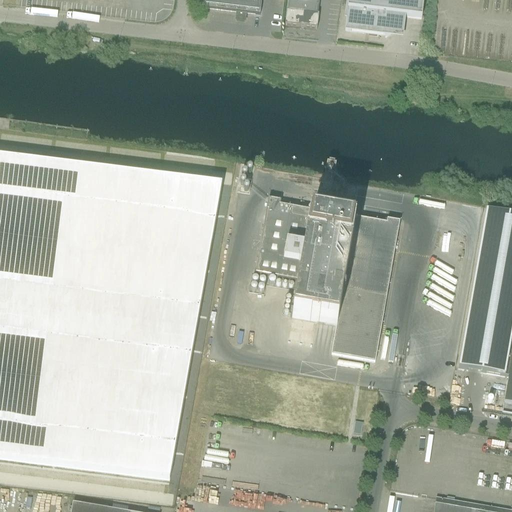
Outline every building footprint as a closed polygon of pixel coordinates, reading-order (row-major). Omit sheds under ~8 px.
[(259,16),(260,0),(203,0),(202,9),(259,16)] [(287,0),(284,25),(316,29),(318,15),(317,15),(318,0),(287,0)] [(385,16),(421,20),(423,0),(348,0),(347,11),(349,11),(346,32),(369,34),(368,36),(376,37),(376,35),(383,36),(385,16)] [(0,461),(169,483),(221,187),(0,159),(0,461)] [(332,189),(334,176),(336,167),(334,166),(334,165),(330,164),(330,166),(327,165),(325,179),(323,179),(321,187),(332,189)] [(251,179),(253,167),(240,165),(239,177),(251,179)] [(399,224),(389,222),(387,222),(386,226),(335,217),(335,213),(322,211),(322,213),(279,206),(280,204),(268,202),(255,277),(298,285),(291,320),(336,328),(331,358),(374,365),(399,224)] [(511,217),(485,213),(458,371),(507,379),(511,353),(511,217)] [(511,353),(507,379),(503,404),(511,405),(511,353)] [(59,511),(62,501),(37,497),(34,511),(59,511)] [(506,511),(435,500),(434,506),(437,507),(436,511),(506,511)]
